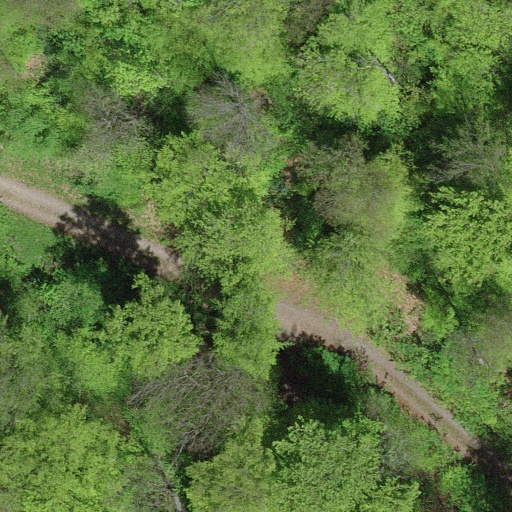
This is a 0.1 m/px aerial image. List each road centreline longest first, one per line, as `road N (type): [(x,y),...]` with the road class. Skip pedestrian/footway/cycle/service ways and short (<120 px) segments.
road 1 (track): [(0,186),(220,281),(325,341),(511,481)]
road 2 (track): [(273,511),(254,461),(220,281)]
